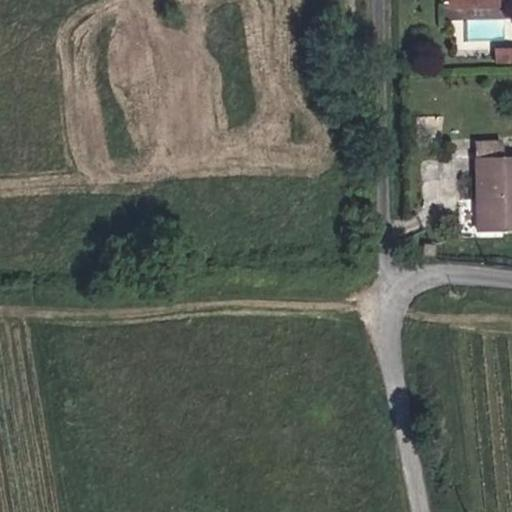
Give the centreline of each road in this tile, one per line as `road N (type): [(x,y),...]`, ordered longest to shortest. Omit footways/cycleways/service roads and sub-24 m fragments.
road 1 (track): [(394,309),(102,316),(0,310)]
road 2 (unclassified): [(424,511),(395,296),(422,272),(511,276)]
